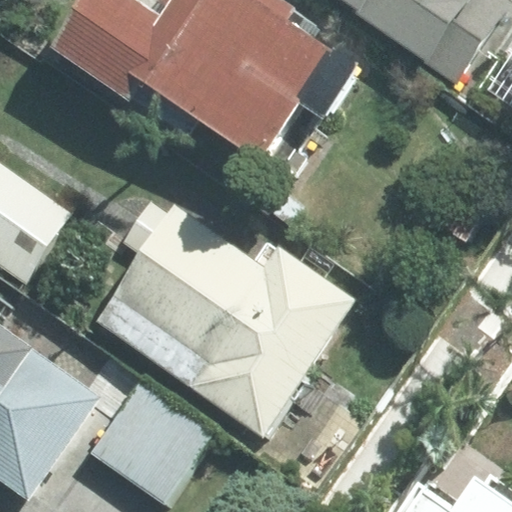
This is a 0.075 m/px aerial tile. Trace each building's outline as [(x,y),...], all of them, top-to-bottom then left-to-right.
[(173,0),(157,26),(114,0),(98,0),(56,67),(297,216),(383,79),(255,0),(173,0)] [(301,0),(438,87),(493,0),(301,0)] [(115,248),(0,167),(0,256),(264,441),(356,311),(165,178),(115,248)] [(42,511),(122,406),(0,315),(0,493),(25,511),(42,511)] [(141,385),(90,459),(165,511),(168,511),(219,439),(141,385)] [(498,511),(436,470),(407,511),(498,511)]
